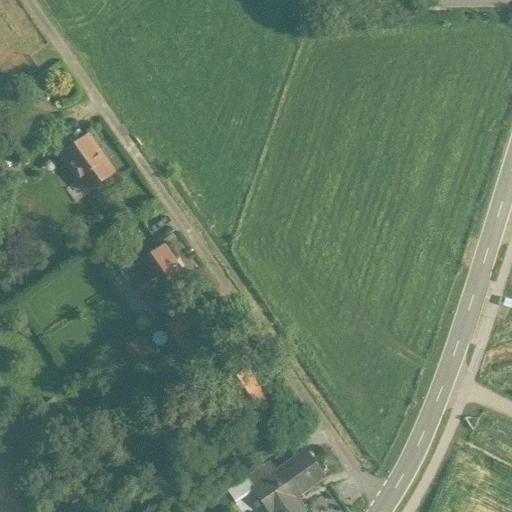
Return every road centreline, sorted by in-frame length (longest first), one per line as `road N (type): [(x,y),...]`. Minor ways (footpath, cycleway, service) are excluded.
road 1 (unclassified): [(383,509),(26,0)]
road 2 (tertiary): [(383,509),(446,378),(511,172)]
